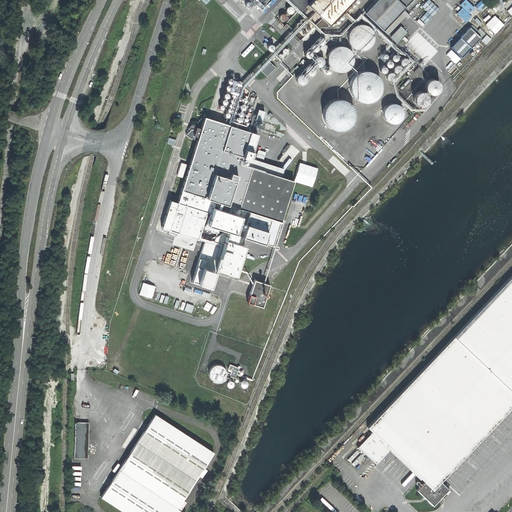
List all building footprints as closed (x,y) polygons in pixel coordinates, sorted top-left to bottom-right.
[(251,0),(261,9),(269,0),(251,0)] [(310,0),(307,4),(328,24),(341,11),(346,16),(350,11),(345,6),(350,0),(310,0)] [(375,0),(364,13),(382,30),(399,12),(410,0),(375,0)] [(425,10),(418,17),(424,22),(437,8),(429,0),(424,0),(420,5),(425,10)] [(466,22),(472,16),(469,14),(475,7),(466,0),(464,0),(460,5),(462,7),(457,14),(466,22)] [(292,15),(294,13),(295,10),(294,7),(292,6),(289,6),(287,7),(285,9),(286,12),(287,14),(289,15),(292,15)] [(285,21),(286,20),(287,17),(286,14),(284,13),(282,12),(279,14),(278,16),(278,19),(279,20),(281,22),(285,21)] [(403,15),(399,12),(382,30),(385,33),(403,15)] [(350,44),(352,47),(355,49),(358,50),(361,51),(365,50),(368,49),(371,47),(373,44),(374,40),(374,36),(374,33),(372,30),(369,27),(365,25),(361,24),(357,25),(353,27),(351,29),(348,34),(348,38),(349,41),(350,44)] [(472,46),(482,37),(470,26),(461,35),(472,46)] [(409,34),(403,29),(393,40),(398,46),(409,34)] [(321,45),(322,44),(324,42),(324,40),(323,38),(320,36),(318,36),(315,38),(314,40),(315,43),(317,45),(319,46),(321,45)] [(317,48),(317,45),(315,43),(312,43),(309,44),(308,47),(309,50),(310,51),(313,52),(315,52),(317,50),(317,48)] [(325,65),(327,67),(329,70),(331,72),(335,73),(339,74),(343,73),(347,71),(350,68),(352,65),(353,61),(352,57),(351,53),(349,50),(345,47),(341,46),(337,46),(333,47),(329,50),(326,53),(325,57),(324,61),(325,65)] [(399,64),(400,66),(401,67),(403,68),(405,67),(407,66),(408,64),(408,61),(407,59),(405,58),(403,58),(400,59),(399,61),(399,64)] [(266,76),(274,67),(269,62),(260,71),(266,76)] [(391,70),(392,73),(394,74),(396,75),(399,74),(401,73),(401,71),(401,68),(401,67),(400,66),(398,65),(395,65),(393,66),(392,68),(391,70)] [(367,102),(372,100),(376,98),(379,93),(381,89),(381,85),(380,80),(378,76),(375,73),(371,71),(367,69),(362,69),(357,71),(354,73),(351,76),(349,81),(348,85),(349,89),(350,93),(352,96),(354,98),(356,100),(359,101),(363,102),(367,102)] [(307,75),(310,75),(309,71),(300,73),(301,76),(297,77),(298,84),(308,83),(307,75)] [(394,74),(392,73),(390,72),(388,72),(385,74),(384,77),(384,80),(386,82),(389,83),(391,82),(393,81),(395,78),(394,74)] [(409,80),(406,77),(397,86),(400,89),(409,80)] [(423,90),(424,93),(427,96),(429,97),(432,97),(436,96),(438,95),(440,92),(441,88),(440,85),(437,82),(435,80),(430,80),(427,82),(424,84),(423,87),(423,90)] [(222,93),(222,104),(239,103),(238,98),(242,98),(242,82),(234,83),(234,93),(222,93)] [(412,102),(413,105),(417,108),(421,108),(425,106),(427,103),(428,101),(428,98),(427,96),(424,93),(421,91),(418,91),(414,93),(412,96),(411,99),(412,102)] [(341,131),(346,128),(350,125),(353,121),(354,116),(354,112),(352,107),(350,103),(346,100),(342,99),(337,98),(333,99),(328,101),(325,104),(322,109),(321,113),(321,117),(323,122),(324,125),(327,127),(331,129),(335,131),(341,131)] [(395,103),(392,103),(390,103),(387,104),(384,107),(383,111),(382,114),(383,117),(384,119),(387,121),(391,123),(395,122),(398,121),(401,118),(402,115),(402,111),(401,108),(399,105),(395,103)] [(242,157),(250,131),(204,117),(201,129),(193,126),(192,129),(194,130),(194,132),(193,135),(198,137),(177,203),(210,213),(206,223),(234,232),(242,209),(252,212),(280,221),(293,181),(279,176),(279,173),(270,165),(268,173),(247,166),(249,159),(242,157)] [(253,140),(271,146),(273,138),(256,133),(253,140)] [(201,241),(206,223),(210,213),(177,203),(170,200),(161,229),(201,241)] [(280,221),(252,212),(244,237),(276,247),(284,222),(280,221)] [(225,246),(206,241),(194,283),(214,289),(219,272),(239,278),(248,247),(227,241),(225,246)] [(451,490),(442,482),(445,478),(451,479),(451,473),(457,473),(457,466),(468,455),(472,455),(484,467),(499,452),(486,439),(486,436),(491,437),(491,430),(497,430),(497,424),(503,424),(503,418),(509,418),(508,413),(511,412),(511,276),(369,428),(370,430),(374,433),(360,448),(367,455),(373,448),(377,452),(371,459),(378,466),(393,451),(425,482),(423,485),(419,482),(418,482),(417,483),(417,485),(420,488),(418,491),(426,499),(434,508),(451,490)] [(271,286),(256,281),(250,304),(264,308),(271,286)] [(146,428),(100,499),(120,511),(175,511),(214,452),(154,414),(146,428)] [(74,459),(88,459),(89,423),(75,423),(74,459)] [(367,455),(371,459),(377,452),(373,448),(367,455)]
